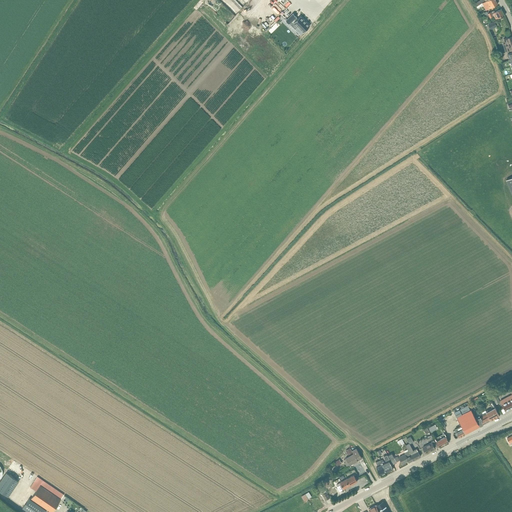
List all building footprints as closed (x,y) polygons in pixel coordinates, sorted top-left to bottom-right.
[(486,10),(493,6),(498,4),(495,0),(487,0),(482,3),(486,10)] [(503,15),(500,9),(495,12),(494,10),(488,13),(485,14),(486,17),(489,15),(490,18),(494,16),(495,19),(499,17),(503,15)] [(293,13),(286,21),(289,24),(290,23),(291,24),(292,24),(291,25),(295,29),(298,26),(303,32),(310,26),(300,16),(298,18),(297,19),(296,18),(296,17),(296,16),(293,13)] [(511,35),(504,38),(505,43),(503,44),(504,49),(505,52),(511,49),(511,35)] [(511,52),(507,54),(509,60),(502,62),(503,68),(509,66),(511,74),(511,73),(511,52)] [(505,410),(511,406),(511,392),(511,393),(511,394),(500,401),(505,410)] [(488,413),(487,414),(490,420),(499,415),(492,401),(489,403),(492,409),(489,411),(488,410),(486,411),(488,413)] [(470,410),(468,405),(454,413),(463,428),(456,432),(458,437),(480,426),(475,418),(476,418),(471,410),(470,410)] [(483,424),(490,420),(487,414),(480,417),(483,424)] [(413,450),(413,449),(410,444),(414,442),(411,436),(407,439),(409,443),(406,445),(408,449),(414,460),(420,456),(418,452),(416,449),(413,450)] [(439,447),(449,441),(446,436),(436,442),(439,447)] [(426,453),(435,448),(434,447),(436,446),(433,440),(431,441),(432,443),(423,447),(423,449),(426,453)] [(362,458),(356,448),(352,451),(354,453),(346,458),(350,465),(362,458)] [(409,462),(414,460),(408,449),(404,451),(405,452),(405,453),(405,454),(399,457),(402,463),(408,460),(409,462)] [(388,455),(393,465),(397,463),(392,453),(388,455)] [(382,464),(380,460),(376,462),(377,465),(381,464),(381,465),(376,468),(377,471),(379,475),(386,472),(382,464)] [(386,472),(393,469),(389,461),(382,464),(386,472)] [(0,490),(8,496),(19,481),(6,472),(0,481),(0,490)] [(343,489),(357,481),(355,477),(354,475),(340,482),(343,489)] [(52,511),(64,494),(38,476),(31,486),(37,490),(32,498),(52,511)] [(313,488),(305,491),(308,497),(316,493),(313,488)] [(23,507),(22,508),(28,511),(45,511),(47,510),(29,498),(23,507)] [(383,501),(376,505),(379,511),(388,511),(385,506),(383,501)]
